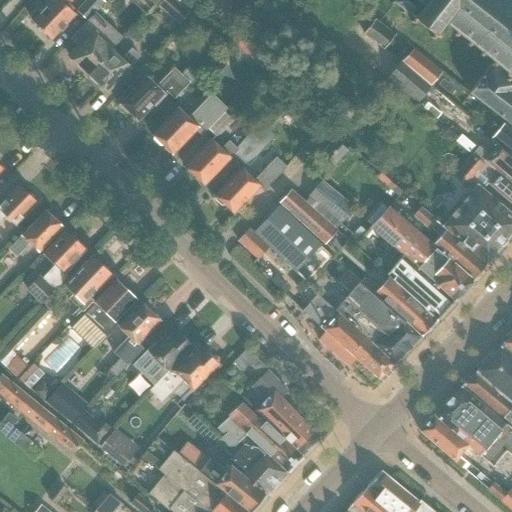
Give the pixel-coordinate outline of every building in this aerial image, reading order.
[(40,12),(32,21),(51,39),(75,12),(67,5),(71,0),(43,0),(47,3),(39,11),(40,12)] [(88,18),(90,17),(104,0),(87,0),(78,9),(88,18)] [(105,0),(104,0),(90,17),(98,25),(103,20),(114,8),(105,0)] [(174,0),(163,0),(158,6),(179,24),(189,13),(174,0)] [(469,91),(495,112),(511,91),(511,0),(393,0),(390,1),(390,3),(394,3),(402,10),(401,12),(402,13),(404,11),(411,17),(410,19),(412,20),(414,19),(434,33),(432,36),(433,38),(435,36),(438,37),(440,36),(437,33),(445,23),(456,31),(454,33),(457,36),(459,33),(468,41),(467,44),(469,46),(471,43),(479,50),(477,53),(479,54),(482,52),(490,58),(481,70),(485,73),(469,91)] [(384,47),(395,33),(375,16),(363,31),(384,47)] [(180,30),(168,18),(145,42),(157,53),(180,30)] [(83,72),(88,70),(90,73),(111,50),(122,38),(103,20),(98,25),(70,54),(78,62),(77,66),(83,72)] [(248,24),(232,40),(261,68),(277,52),(248,24)] [(111,50),(90,73),(92,74),(91,79),(95,83),(98,83),(107,91),(129,67),(140,56),(131,48),(121,59),(111,50)] [(442,71),(413,49),(402,62),(431,85),(442,71)] [(402,62),(389,77),(420,102),(433,87),(431,85),(402,62)] [(173,67),(166,75),(156,85),(144,73),(118,101),(119,102),(117,104),(126,113),(128,111),(137,120),(152,102),(155,105),(167,92),(173,98),(188,82),(196,74),(188,66),(180,74),(173,67)] [(511,91),(495,112),(511,125),(511,91)] [(472,120),(441,95),(437,101),(468,125),(472,120)] [(209,96),(188,118),(177,107),(152,134),(154,136),(152,139),(158,145),(163,145),(172,154),(195,130),(200,135),(224,111),(209,96)] [(335,134),(360,106),(349,96),(324,124),(335,134)] [(233,120),(224,111),(207,129),(217,138),(233,120)] [(259,122),(253,128),(238,144),(241,146),(237,150),(227,141),(220,149),(209,139),(185,166),(187,168),(186,173),(190,176),(195,176),(204,184),(232,156),(243,166),(255,159),(275,136),(259,122)] [(491,139),(498,144),(511,155),(511,130),(503,123),(491,139)] [(332,162),(344,149),(334,140),(322,153),(332,162)] [(478,146),(472,154),(496,174),(498,170),(500,172),(511,182),(511,155),(498,144),(497,146),(490,155),(478,146)] [(496,174),(472,154),(470,152),(455,172),(466,182),(468,180),(475,185),(482,191),(483,190),(488,184),(511,204),(511,182),(500,172),(498,170),(496,174)] [(224,203),(234,213),(258,186),(262,190),(284,166),(275,157),(252,181),(238,168),(215,194),(216,196),(213,198),(219,204),(224,203)] [(308,199),(339,225),(355,207),(322,180),(308,196),(309,197),(308,199)] [(14,225),(36,202),(33,199),(34,195),(29,191),(26,192),(19,185),(0,203),(0,218),(4,215),(14,225)] [(442,226),(486,264),(511,233),(511,214),(483,190),(482,191),(475,185),(466,196),(455,210),(442,226)] [(324,243),(336,230),(304,203),(305,202),(291,188),(279,202),(297,218),(297,219),(324,243)] [(304,203),(336,230),(335,230),(339,225),(308,199),(305,202),(304,203)] [(306,281),(331,255),(278,206),(254,232),(306,281)] [(433,246),(473,280),(486,264),(442,226),(419,206),(412,215),(428,229),(430,228),(441,237),(433,246)] [(454,300),(473,281),(473,280),(433,246),(388,208),(370,228),(386,242),(402,255),(454,300)] [(38,249),(62,227),(60,225),(61,221),(55,215),(51,217),(45,212),(9,247),(16,252),(29,240),(38,249)] [(257,259),(268,246),(248,228),(237,240),(257,259)] [(71,261),(85,249),(76,241),(77,238),(72,233),(69,234),(66,231),(46,252),(56,262),(42,277),(39,274),(25,289),(40,303),(54,288),(68,273),(65,270),(72,262),(71,261)] [(0,275),(12,262),(3,253),(0,255),(0,275)] [(399,286),(437,320),(454,300),(402,255),(386,274),(399,286)] [(95,259),(92,256),(71,277),(79,286),(70,296),(83,308),(93,298),(90,295),(110,275),(111,274),(101,264),(101,262),(98,259),(95,259)] [(346,269),(338,278),(341,281),(350,291),(335,309),(394,363),(421,336),(376,296),(346,269)] [(113,320),(134,297),(126,289),(126,286),(122,281),(119,282),(116,280),(95,301),(84,314),(93,322),(106,335),(116,323),(113,320)] [(376,296),(421,336),(437,320),(399,286),(389,296),(381,290),(376,296)] [(378,379),(394,363),(335,309),(318,294),(303,311),(326,331),(321,337),(349,365),(357,357),(378,379)] [(137,342),(158,319),(149,312),(150,308),(146,304),(143,305),(140,302),(118,325),(127,334),(129,335),(112,352),(116,355),(105,367),(116,376),(143,348),(137,342)] [(50,312),(42,306),(10,341),(17,347),(50,312)] [(144,351),(132,364),(143,374),(154,385),(167,371),(165,369),(175,359),(190,344),(187,341),(188,338),(184,334),(180,334),(177,332),(172,337),(167,332),(155,344),(153,342),(145,350),(144,351)] [(511,335),(505,343),(511,348),(511,358),(501,348),(464,385),(511,426),(511,335)] [(16,354),(6,345),(0,352),(0,360),(6,365),(15,354),(16,354)] [(240,356),(234,362),(240,369),(243,369),(249,364),(253,360),(256,358),(248,349),(240,356)] [(152,387),(148,391),(160,403),(164,399),(183,379),(191,387),(216,362),(212,358),(213,357),(209,352),(206,352),(203,350),(198,355),(193,350),(173,370),(171,368),(167,371),(154,385),(152,387)] [(5,367),(17,377),(27,364),(15,354),(6,365),(5,367)] [(43,374),(34,364),(23,374),(32,384),(43,374)] [(261,377),(281,398),(288,391),(268,371),(261,377)] [(0,393),(32,420),(42,407),(1,374),(0,375),(0,393)] [(261,416),(302,456),(319,437),(281,398),(261,377),(251,387),(265,400),(256,410),(261,416)] [(435,415),(469,444),(494,466),(507,451),(511,455),(511,431),(508,428),(461,387),(435,415)] [(66,400),(55,390),(45,401),(56,411),(66,400)] [(192,394),(185,401),(184,403),(194,412),(200,406),(199,400),(192,394)] [(286,472),(302,456),(261,416),(257,420),(242,404),(216,428),(224,436),(220,439),(228,446),(235,446),(247,435),(271,457),(271,458),(286,472)] [(83,441),(42,407),(32,420),(73,453),(83,441)] [(460,455),(469,444),(435,415),(419,431),(462,467),(466,461),(460,455)] [(99,416),(84,434),(96,444),(111,426),(99,416)] [(4,435),(14,444),(21,435),(11,427),(4,435)] [(120,434),(114,429),(99,447),(124,466),(132,455),(114,441),(120,434)] [(31,442),(21,435),(14,444),(24,451),(31,442)] [(279,479),(286,472),(271,458),(269,459),(257,447),(244,444),(231,458),(270,490),(279,480),(279,479)] [(147,451),(142,456),(149,462),(154,456),(147,450),(147,451)] [(157,469),(163,473),(210,511),(250,511),(216,486),(200,473),(173,450),(157,469)] [(203,460),(192,450),(185,458),(197,468),(203,460)] [(210,461),(200,473),(216,486),(250,511),(251,511),(265,495),(232,466),(225,473),(210,461)] [(381,471),(367,486),(398,511),(434,511),(420,500),(418,502),(381,471)] [(210,511),(163,473),(148,492),(168,508),(169,507),(175,511),(210,511)] [(66,489),(58,483),(47,496),(56,503),(66,489)] [(488,490),(500,499),(505,493),(494,484),(488,490)] [(398,511),(367,486),(347,510),(349,511),(398,511)] [(505,493),(500,499),(511,509),(511,489),(510,489),(505,493)] [(95,511),(114,511),(122,504),(104,490),(92,505),(96,508),(94,511),(95,511)] [(141,511),(147,511),(152,507),(136,494),(130,502),(141,511)]
